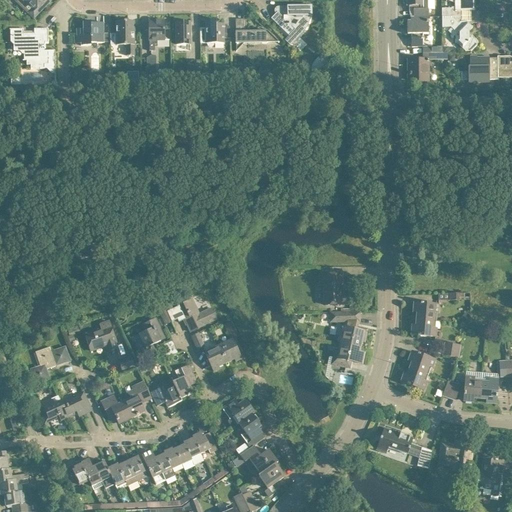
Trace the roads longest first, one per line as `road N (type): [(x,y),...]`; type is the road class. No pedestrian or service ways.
road 1 (track): [(0,106),(388,98)]
road 2 (unclassified): [(369,392),(388,332),(387,25)]
road 3 (residential): [(238,0),(76,3)]
road 4 (residential): [(303,487),(254,380),(239,379),(216,396)]
road 5 (residential): [(369,392),(433,415),(511,424)]
